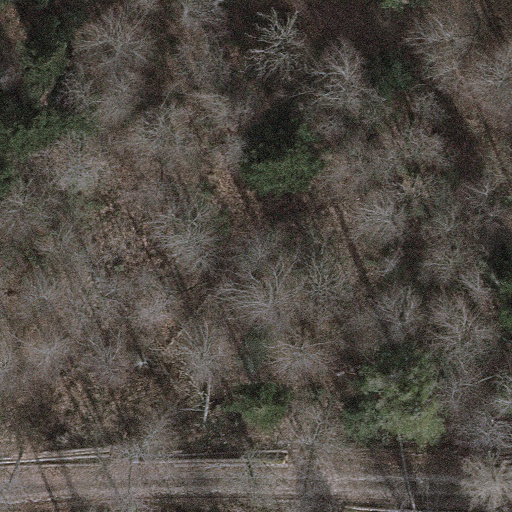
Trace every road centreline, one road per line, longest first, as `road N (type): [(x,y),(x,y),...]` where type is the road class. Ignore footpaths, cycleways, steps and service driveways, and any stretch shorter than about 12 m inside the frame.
road 1 (track): [(0,485),(511,470)]
road 2 (track): [(511,97),(338,0)]
